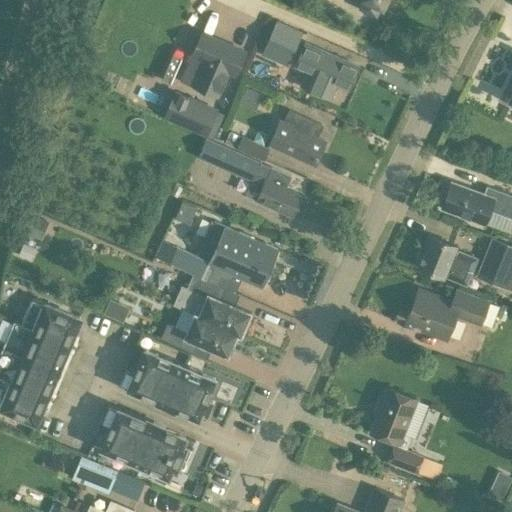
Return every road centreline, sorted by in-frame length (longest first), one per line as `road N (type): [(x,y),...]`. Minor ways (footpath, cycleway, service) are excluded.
road 1 (residential): [(225,511),(487,0)]
road 2 (unknown): [(441,78),(419,79),(248,0)]
road 3 (unknown): [(258,446),(72,374)]
road 4 (secondary): [(0,124),(37,0)]
